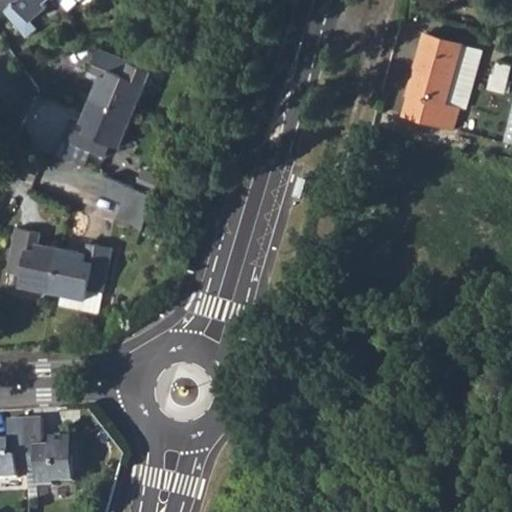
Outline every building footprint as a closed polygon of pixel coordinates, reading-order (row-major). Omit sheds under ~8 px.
[(45,2),(47,0),(0,0),(0,3),(8,13),(19,5),(32,20),(48,6),(45,2)] [(59,0),(68,10),(79,0),(59,0)] [(484,52),(427,36),(404,118),(456,133),(462,110),(468,112),(484,52)] [(101,76),(92,98),(134,114),(152,69),(101,48),(91,72),(101,76)] [(120,146),(134,114),(92,98),(82,120),(73,116),(64,139),(106,156),(111,143),(120,146)] [(100,189),(124,199),(130,185),(106,175),(100,189)] [(307,181),(298,178),(292,196),(302,198),(307,181)] [(231,193),(235,180),(229,179),(225,192),(231,193)] [(124,199),(149,210),(154,194),(130,185),(124,199)] [(118,216),(144,227),(149,210),(124,199),(118,216)] [(21,283),(55,290),(64,248),(39,242),(42,231),(18,226),(9,271),(23,274),(21,283)] [(90,289),(103,291),(113,247),(89,242),(86,252),(64,248),(55,290),(62,292),(88,298),(90,289)] [(59,303),(98,310),(103,291),(90,289),(88,298),(62,292),(59,303)] [(43,418),(26,419),(29,471),(38,471),(39,485),(56,485),(56,481),(76,480),(75,437),(54,437),(54,445),(44,446),(43,418)] [(20,472),(29,471),(26,419),(9,420),(10,440),(0,440),(0,478),(20,477),(20,472)]
